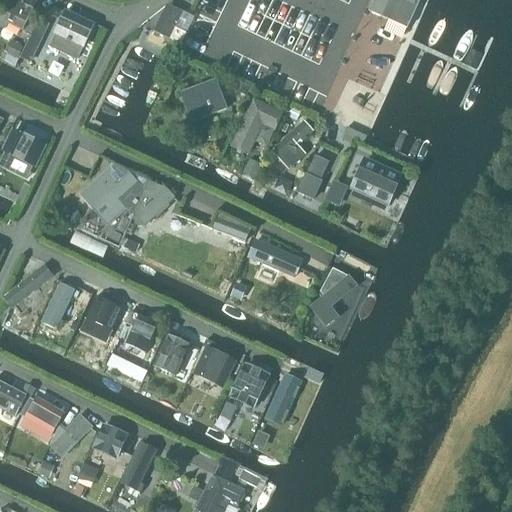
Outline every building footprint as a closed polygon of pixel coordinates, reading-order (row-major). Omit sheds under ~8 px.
[(0,33),(4,40),(20,30),(13,20),(45,0),(20,0),(0,12),(0,33)] [(374,0),(369,12),(379,17),(387,20),(388,16),(408,26),(419,0),(374,0)] [(168,39),(179,17),(182,11),(167,4),(159,21),(153,31),(168,39)] [(55,36),(50,47),(77,60),(82,48),(83,49),(94,26),(65,12),(54,35),(55,36)] [(31,64),(41,43),(30,38),(20,59),(31,64)] [(17,60),(23,48),(14,43),(8,55),(17,60)] [(181,81),(188,65),(178,61),(171,76),(181,81)] [(194,124),(230,110),(219,81),(183,95),(194,124)] [(246,98),(250,88),(235,82),(231,91),(246,98)] [(277,132),(286,114),(255,99),(232,148),(251,157),(265,127),(277,132)] [(297,122),(301,112),(292,108),(288,118),(297,122)] [(291,172),(309,156),(301,147),(316,133),(307,122),(273,152),(291,172)] [(16,131),(0,162),(0,168),(27,182),(45,145),(16,131)] [(329,163),(315,157),(298,194),(313,201),(322,184),(320,183),(329,163)] [(401,179),(364,162),(352,189),(389,205),(401,179)] [(252,181),(258,169),(250,165),(244,177),(252,181)] [(105,196),(92,208),(92,209),(94,211),(101,219),(109,227),(127,210),(133,216),(144,190),(130,174),(121,181),(110,169),(93,184),(105,196)] [(339,208),(348,188),(333,181),(324,202),(339,208)] [(165,188),(150,182),(135,216),(137,218),(136,219),(136,223),(141,228),(145,228),(146,227),(148,228),(158,218),(159,220),(172,208),(171,206),(178,199),(166,187),(165,188)] [(176,216),(181,204),(177,202),(172,215),(176,216)] [(217,219),(212,231),(250,245),(256,233),(219,215),(217,219)] [(128,251),(132,242),(123,239),(120,247),(128,251)] [(252,283),(269,278),(267,272),(281,267),(284,263),(284,259),(283,253),(280,245),(250,255),(254,269),(248,271),(252,283)] [(14,312),(56,278),(47,266),(4,300),(5,301),(11,309),(14,312)] [(351,278),(330,268),(319,291),(323,294),(327,298),(312,310),(321,320),(322,319),(329,328),(340,319),(333,310),(360,288),(352,277),(351,278)] [(60,287),(42,327),(56,334),(75,294),(60,287)] [(97,297),(80,333),(106,345),(118,321),(125,325),(129,313),(123,310),(124,310),(97,297)] [(5,301),(0,311),(0,325),(3,327),(4,325),(11,309),(5,301)] [(158,326),(129,313),(125,325),(133,328),(125,346),(145,355),(158,326)] [(168,336),(153,368),(176,378),(187,353),(190,346),(191,342),(172,333),(170,337),(168,336)] [(206,349),(193,376),(198,379),(210,384),(223,391),(237,363),(225,357),(214,351),(217,346),(206,341),(203,348),(206,349)] [(230,394),(228,398),(250,408),(254,410),(270,376),(260,371),(249,366),(244,364),(230,394)] [(321,375),(310,371),(307,378),(318,383),(321,375)] [(286,376),(266,420),(282,427),(301,383),(286,376)] [(0,384),(0,412),(15,420),(27,399),(0,384)] [(35,391),(27,387),(22,396),(31,400),(35,391)] [(52,436),(65,415),(59,411),(36,399),(34,403),(31,401),(29,400),(20,417),(39,428),(52,436)] [(49,447),(53,450),(64,460),(93,429),(83,418),(68,433),(61,426),(49,447)] [(99,470),(132,441),(122,431),(90,459),(99,470)] [(259,434),(254,445),(262,448),(267,437),(259,434)] [(142,452),(128,480),(167,500),(181,472),(142,452)] [(43,463),(39,475),(38,476),(47,479),(52,466),(43,463)] [(88,488),(95,470),(83,466),(77,484),(88,488)] [(239,479),(245,469),(240,467),(234,477),(239,479)] [(245,469),(240,480),(257,489),(262,478),(245,469)] [(212,478),(194,511),(238,511),(240,508),(238,506),(242,504),(246,496),(245,492),(245,491),(244,490),(236,487),(219,478),(218,481),(212,478)] [(196,483),(190,493),(198,497),(204,486),(196,483)]
